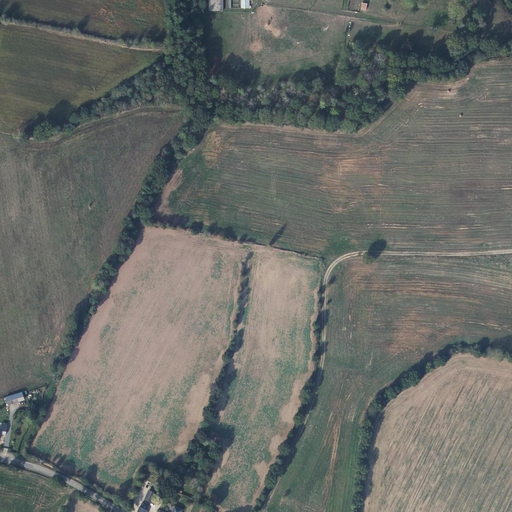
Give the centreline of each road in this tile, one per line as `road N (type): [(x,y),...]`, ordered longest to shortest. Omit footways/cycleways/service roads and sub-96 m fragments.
road 1 (track): [(264,511),(315,393),(324,282),(334,263),(356,253),(511,253)]
road 2 (unclassified): [(0,459),(61,477),(120,511)]
